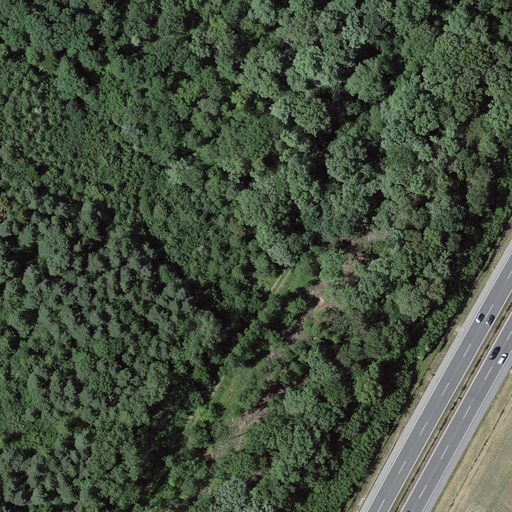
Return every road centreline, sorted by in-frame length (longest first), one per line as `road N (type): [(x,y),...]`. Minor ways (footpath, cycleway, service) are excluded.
road 1 (track): [(138,511),(426,46)]
road 2 (motorway): [(511,271),(378,511)]
road 3 (motorway): [(412,511),(511,331)]
road 4 (track): [(511,407),(453,511)]
